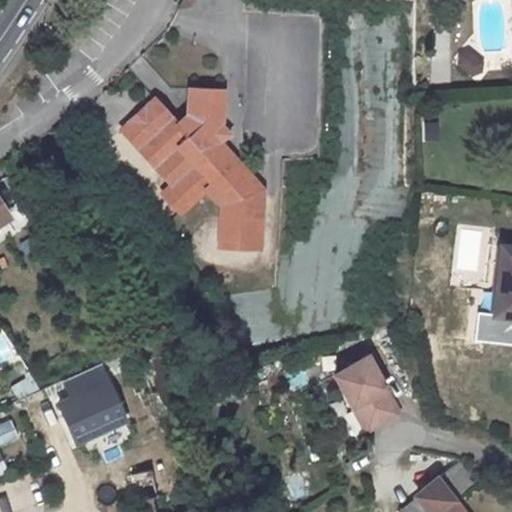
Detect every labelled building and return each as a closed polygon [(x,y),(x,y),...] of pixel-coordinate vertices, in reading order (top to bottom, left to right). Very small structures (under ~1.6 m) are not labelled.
[(455,50),(447,68),(470,78),(478,60),(455,50)] [(161,194),(179,213),(206,189),(220,204),(217,248),(258,251),(262,192),(244,172),(238,177),(224,161),(230,156),(220,144),(227,137),(216,125),(220,121),(222,91),(190,90),(188,118),(179,125),(155,98),(144,108),(148,111),(135,123),(131,120),(121,129),(172,185),(161,194)] [(85,108),(79,113),(78,113),(80,118),(88,112),(85,108)] [(144,108),(131,120),(135,123),(148,111),(144,108)] [(216,125),(227,137),(231,134),(220,121),(216,125)] [(244,172),(230,156),(224,161),(238,177),(244,172)] [(505,270),(500,314),(511,315),(511,245),(501,244),(498,268),(505,270)] [(505,270),(498,268),(492,313),(500,314),(505,270)] [(349,410),(364,436),(395,417),(362,360),(328,379),(346,411),(349,410)] [(130,421),(103,362),(64,380),(70,394),(57,400),(78,446),(130,421)] [(31,378),(14,386),(18,395),(36,387),(31,378)] [(9,421),(0,423),(0,479),(4,479),(0,466),(0,443),(14,439),(9,421)] [(461,511),(450,498),(473,480),(457,460),(415,494),(429,511),(461,511)] [(429,511),(415,494),(397,510),(398,511),(429,511)]
